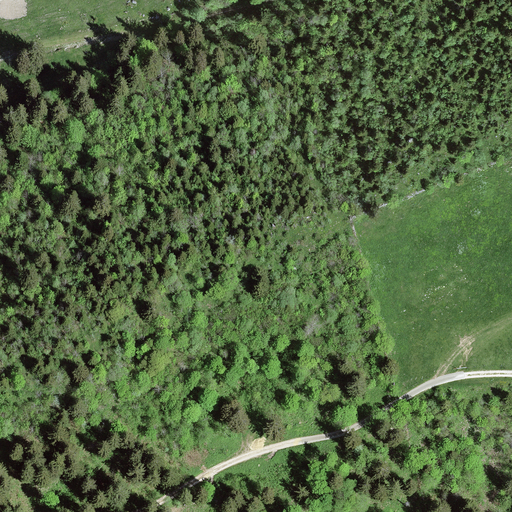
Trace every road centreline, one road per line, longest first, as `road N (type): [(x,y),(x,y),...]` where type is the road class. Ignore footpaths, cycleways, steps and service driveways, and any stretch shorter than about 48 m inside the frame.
road 1 (track): [(137,511),(215,469),(366,423),(459,370)]
road 2 (track): [(0,59),(271,0)]
